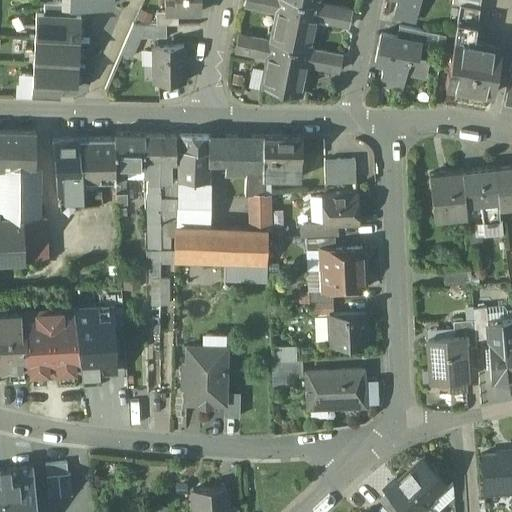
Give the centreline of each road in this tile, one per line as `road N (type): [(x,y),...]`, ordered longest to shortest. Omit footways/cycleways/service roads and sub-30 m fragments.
road 1 (residential): [(0,419),(156,447),(313,447),(357,465)]
road 2 (residential): [(398,419),(389,124)]
road 3 (residential): [(206,118),(0,114)]
road 4 (residential): [(350,122),(206,118)]
road 5 (residential): [(374,0),(350,122)]
road 6 (residential): [(511,136),(389,124)]
